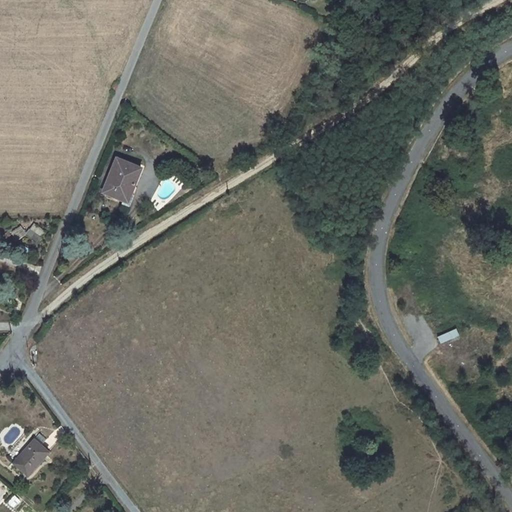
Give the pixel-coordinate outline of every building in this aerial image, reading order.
[(116,160),(103,192),(128,202),(141,170),(116,160)] [(441,342),(459,334),(457,328),(438,335),(441,342)] [(39,434),(34,440),(41,446),(46,440),(39,434)] [(28,455),(18,467),(29,476),(49,453),(41,446),(34,440),(24,451),(28,455)] [(28,455),(24,451),(14,463),(18,467),(28,455)] [(24,504),(15,496),(9,502),(18,511),(24,504)]
